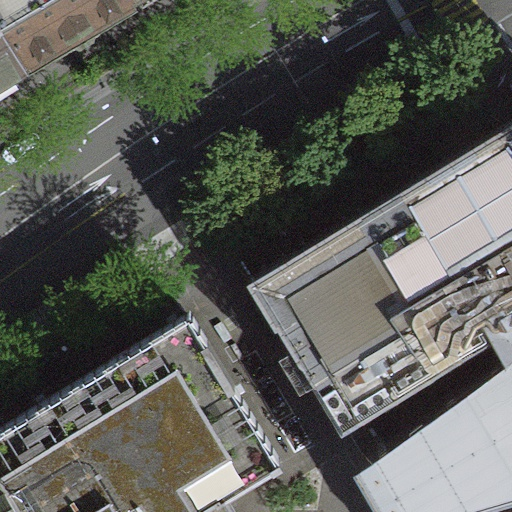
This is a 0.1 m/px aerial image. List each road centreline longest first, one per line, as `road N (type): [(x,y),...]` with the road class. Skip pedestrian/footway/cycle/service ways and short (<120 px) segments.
road 1 (primary): [(367,0),(127,148),(0,245)]
road 2 (residential): [(351,511),(252,350)]
